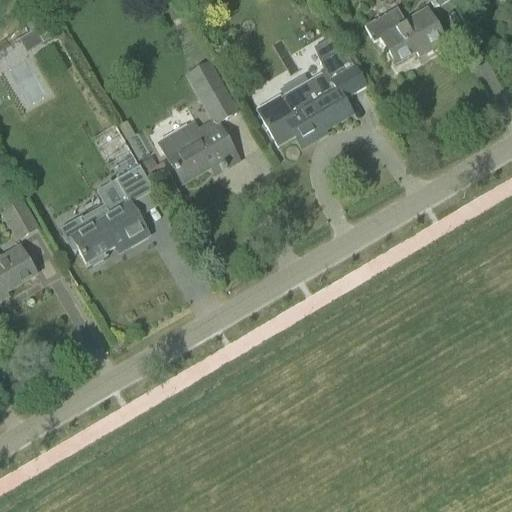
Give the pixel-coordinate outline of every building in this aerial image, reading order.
[(432,0),(438,10),(450,2),(449,0),(432,0)] [(511,0),(497,0),(509,20),(511,17),(511,0)] [(167,5),(160,9),(164,16),(171,12),(167,5)] [(174,11),(168,15),(172,24),(179,20),(174,11)] [(363,29),(373,46),(381,41),(395,66),(415,55),(418,59),(444,44),(424,11),(403,22),(396,11),(363,29)] [(43,27),(34,32),(42,46),(51,41),(43,27)] [(295,139),(302,150),(317,141),(315,138),(350,117),(342,103),(365,90),(343,51),(319,65),(323,74),(280,99),(279,98),(255,112),(277,150),(295,139)] [(193,124),(158,144),(182,186),(217,166),(222,174),(238,165),(216,127),(236,116),(207,66),(184,79),(210,125),(198,131),(193,124)] [(148,185),(167,175),(162,166),(156,169),(151,160),(138,167),(148,185)] [(148,239),(139,223),(143,221),(134,204),(153,193),(138,169),(114,183),(127,206),(109,216),(105,209),(81,223),(79,220),(59,232),(73,256),(78,254),(88,271),(106,260),(105,260),(103,256),(126,242),(130,249),(148,239)] [(0,216),(0,218),(15,245),(38,231),(22,204),(0,216)] [(0,297),(34,278),(17,248),(0,257),(0,297)]
